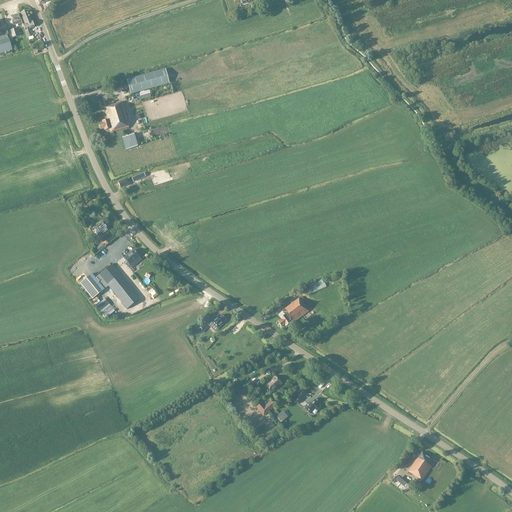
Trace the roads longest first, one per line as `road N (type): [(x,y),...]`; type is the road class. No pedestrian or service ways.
road 1 (tertiary): [(511,493),(146,242),(102,180),(31,0)]
road 2 (track): [(193,0),(97,34),(54,60)]
